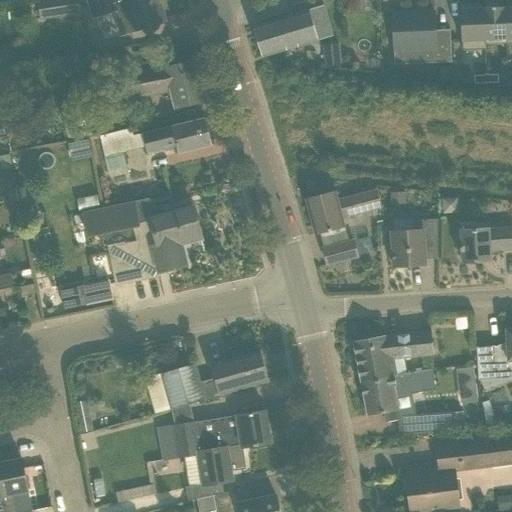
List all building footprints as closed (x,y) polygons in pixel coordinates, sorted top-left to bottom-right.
[(44,0),(37,1),(40,20),(80,14),(77,0),(44,0)] [(123,35),(165,22),(159,2),(156,3),(154,0),(132,0),(128,1),(127,0),(87,0),(93,18),(116,11),(123,35)] [(483,7),(483,8),(484,8),(485,44),(486,44),(506,43),(505,7),(505,6),(483,7)] [(486,49),(486,44),(485,44),(484,8),(483,8),(461,9),(462,50),(486,49)] [(309,9),(254,25),(263,57),(319,40),(309,9)] [(438,30),(438,28),(435,29),(434,11),(392,13),(394,49),(419,47),(420,62),(452,60),(450,28),(448,28),(448,29),(438,30)] [(340,46),(340,43),(324,45),(326,65),(350,63),(348,45),(340,46)] [(70,78),(77,68),(59,57),(56,62),(64,67),(61,73),(70,78)] [(206,101),(196,59),(164,68),(164,69),(106,79),(108,90),(115,89),(117,101),(128,99),(128,96),(170,89),(175,109),(206,101)] [(440,66),(440,79),(452,79),(452,66),(440,66)] [(486,75),(486,83),(498,82),(498,74),(486,75)] [(486,83),(486,75),(474,75),(474,83),(486,83)] [(84,106),(62,112),(68,138),(91,133),(84,106)] [(4,114),(6,127),(15,126),(13,113),(4,114)] [(178,152),(211,145),(210,142),(213,138),(211,130),(210,130),(207,128),(204,119),(143,134),(146,146),(147,153),(177,146),(178,152)] [(99,137),(105,157),(124,152),(137,149),(134,136),(132,128),(99,137)] [(71,157),(85,156),(84,140),(70,140),(71,157)] [(7,189),(10,203),(19,202),(16,188),(7,189)] [(381,208),(377,190),(338,200),(336,190),(305,198),(315,234),(345,226),(343,218),(381,208)] [(407,192),(390,192),(391,205),(407,204),(407,192)] [(152,237),(159,272),(186,264),(180,240),(200,234),(201,239),(202,238),(194,207),(152,219),(149,198),(82,211),(87,238),(135,229),(138,241),(152,237)] [(442,198),(443,214),(458,213),(457,198),(442,198)] [(438,252),(438,219),(413,220),(414,230),(392,231),(393,251),(389,252),(390,261),(393,261),(394,266),(425,264),(425,253),(438,252)] [(13,226),(15,237),(25,235),(23,224),(13,226)] [(460,230),(462,262),(491,260),(491,251),(511,249),(511,227),(489,229),(489,228),(460,230)] [(116,286),(160,276),(159,272),(152,237),(138,241),(108,247),(116,286)] [(354,241),(323,249),(327,264),(358,256),(354,241)] [(23,281),(33,279),(31,269),(21,272),(23,281)] [(0,288),(13,286),(11,273),(0,275),(0,288)] [(20,286),(22,297),(36,294),(34,283),(20,286)] [(86,303),(83,285),(60,290),(64,310),(87,305),(86,303)] [(488,346),(476,347),(478,379),(509,378),(510,381),(511,380),(511,328),(506,329),(507,346),(494,347),(489,349),(488,346)] [(395,359),(434,354),(431,330),(430,330),(386,335),(385,336),(385,335),(353,341),(361,382),(393,376),(392,375),(397,374),(395,359)] [(161,374),(170,409),(236,391),(235,388),(268,380),(260,352),(226,361),(227,362),(211,366),(215,378),(201,382),(199,375),(192,364),(161,374)] [(459,385),(475,383),(473,367),(457,369),(459,385)] [(406,373),(397,374),(392,375),(393,376),(361,382),(367,415),(384,412),(386,422),(398,419),(401,419),(397,399),(407,397),(406,393),(411,392),(412,394),(436,389),(432,369),(406,373)] [(511,393),(511,392),(481,398),(485,419),(511,414),(511,393)] [(79,426),(92,423),(88,400),(75,402),(79,426)] [(177,457),(184,456),(209,452),(208,449),(219,448),(242,445),(242,447),(271,442),(265,410),(238,415),(240,430),(201,436),(198,421),(172,425),(177,457)] [(464,411),(454,412),(455,421),(464,420),(464,411)] [(454,412),(430,413),(431,431),(455,430),(455,421),(454,412)] [(426,466),(406,468),(411,511),(458,505),(454,473),(511,465),(511,430),(436,439),(440,470),(427,472),(426,466)] [(209,452),(184,456),(189,487),(224,482),(222,472),(246,468),(242,447),(242,445),(219,448),(208,449),(209,452)] [(22,459),(0,463),(0,486),(5,511),(32,511),(32,510),(23,511),(18,511),(15,493),(28,491),(22,459)] [(24,469),(26,479),(44,475),(42,465),(24,469)] [(279,511),(276,495),(240,504),(237,490),(213,495),(216,510),(216,511),(279,511)] [(511,491),(495,493),(496,509),(511,507),(511,491)] [(199,511),(206,511),(216,510),(213,495),(197,499),(199,511)]
